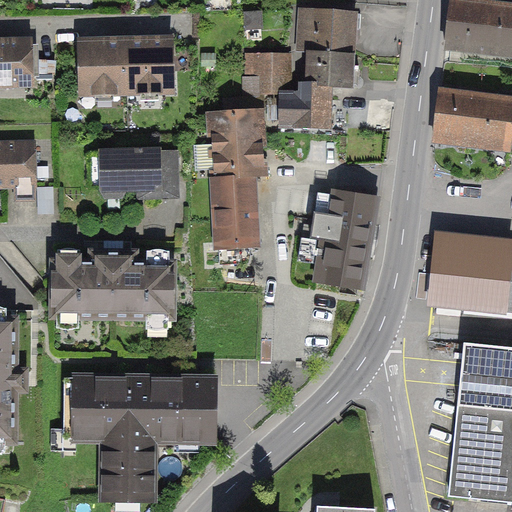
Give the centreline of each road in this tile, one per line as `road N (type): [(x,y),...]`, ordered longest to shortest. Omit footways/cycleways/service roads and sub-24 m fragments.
road 1 (tertiary): [(370,352),(396,285),(434,0)]
road 2 (tertiary): [(208,511),(331,401),(370,352)]
road 3 (unclassified): [(370,352),(385,361),(413,511)]
